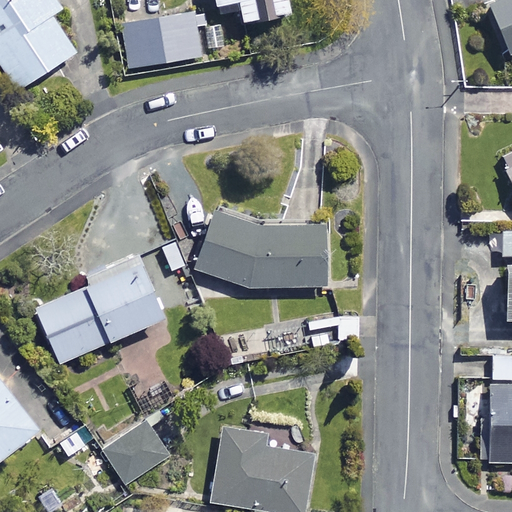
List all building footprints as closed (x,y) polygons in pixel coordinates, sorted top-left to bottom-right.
[(0,0),(0,70),(13,90),(69,53),(45,16),(58,8),(52,0),(0,0)] [(282,15),(278,0),(206,0),(208,7),(230,3),(235,24),(282,15)] [(511,51),(511,0),(495,0),(481,6),(502,56),(511,51)] [(198,56),(191,12),(119,24),(126,68),(198,56)] [(511,193),(511,156),(499,162),(511,193)] [(261,222),(213,206),(194,263),(254,283),(323,283),(323,222),(261,222)] [(511,229),(498,229),(498,255),(506,255),(506,266),(495,266),(495,321),(511,320),(511,229)] [(162,312),(135,256),(33,304),(60,360),(162,312)] [(511,385),(484,385),(483,463),(511,462),(511,353),(489,354),(489,377),(511,376),(511,385)] [(0,451),(36,423),(0,377),(0,451)] [(168,452),(146,419),(102,447),(124,481),(168,452)] [(264,428),(220,422),(209,499),(253,505),(252,511),(258,511),(302,511),(311,449),(262,442),(264,428)]
